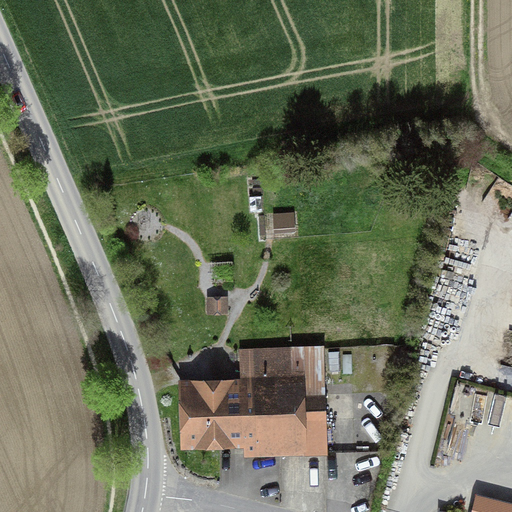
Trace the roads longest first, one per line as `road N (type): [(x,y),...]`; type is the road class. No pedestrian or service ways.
road 1 (tertiary): [(145,492),(145,426),(124,341),(0,49)]
road 2 (track): [(474,0),(479,99),(511,142)]
